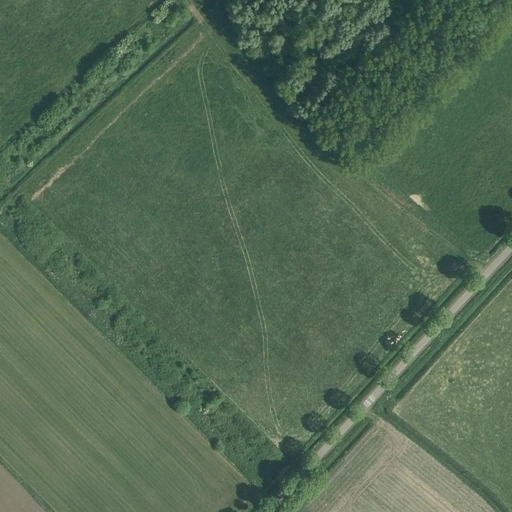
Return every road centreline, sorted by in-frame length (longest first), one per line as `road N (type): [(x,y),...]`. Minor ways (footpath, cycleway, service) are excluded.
road 1 (unclassified): [(266,511),(511,246)]
road 2 (track): [(251,35),(303,115),(370,185),(483,277)]
